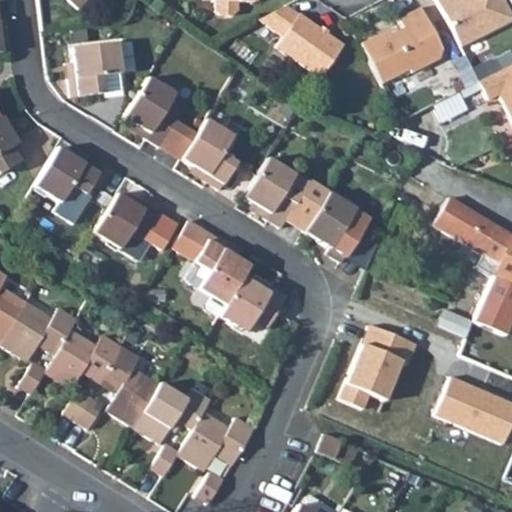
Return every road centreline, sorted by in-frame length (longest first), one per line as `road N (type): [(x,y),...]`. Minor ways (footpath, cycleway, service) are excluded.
road 1 (residential): [(236,511),(313,328),(312,292),(293,266),(54,116),(36,91),(21,0)]
road 2 (residential): [(112,511),(0,442)]
